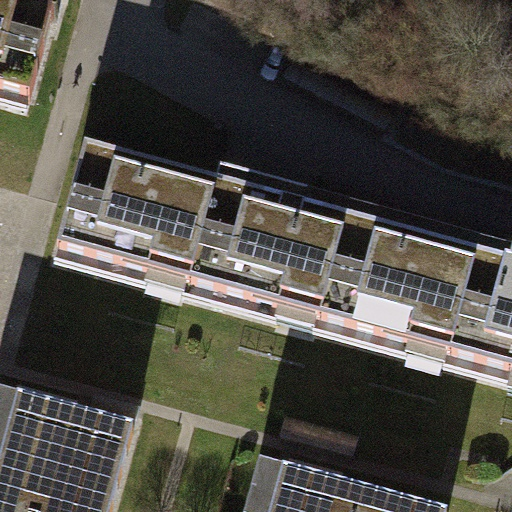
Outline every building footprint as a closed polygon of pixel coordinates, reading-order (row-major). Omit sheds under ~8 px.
[(0,0),(0,112),(22,119),(57,4),(39,0),(0,0)] [(511,264),(82,154),(55,255),(511,382),(511,264)] [(105,511),(127,436),(0,400),(0,511),(105,511)] [(361,436),(287,417),(282,437),(355,457),(361,436)] [(383,511),(264,481),(256,511),(383,511)]
